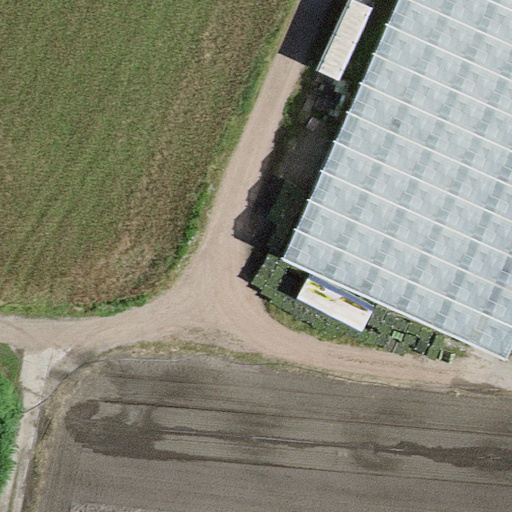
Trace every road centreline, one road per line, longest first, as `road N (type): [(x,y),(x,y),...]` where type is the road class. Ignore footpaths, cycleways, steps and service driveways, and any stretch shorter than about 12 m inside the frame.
road 1 (track): [(0,327),(38,330),(181,311),(336,365),(511,379)]
road 2 (track): [(319,0),(181,311)]
road 3 (track): [(38,330),(1,511)]
